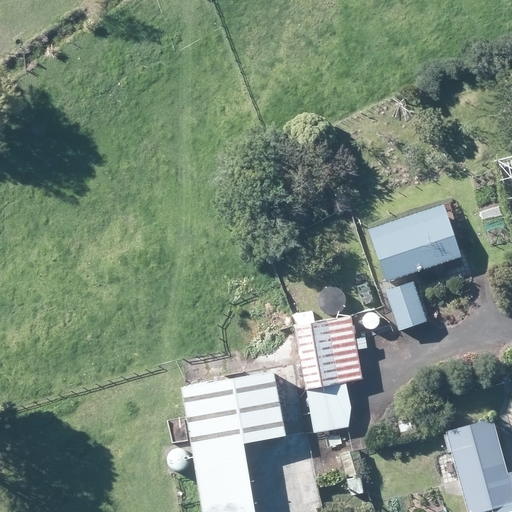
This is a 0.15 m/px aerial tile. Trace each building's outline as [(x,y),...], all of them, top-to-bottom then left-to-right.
[(459,261),(443,210),(367,234),(383,285),(459,261)] [(425,325),(412,286),(385,295),(397,334),(425,325)] [(362,381),(351,317),(295,326),(313,435),(351,429),(344,384),(362,381)] [(285,439),(273,374),(181,390),(202,511),(223,511),(253,507),(242,447),(285,439)] [(511,511),(511,481),(508,482),(491,423),(446,436),(466,511),(490,511),(499,510),(499,511),(511,511)]
